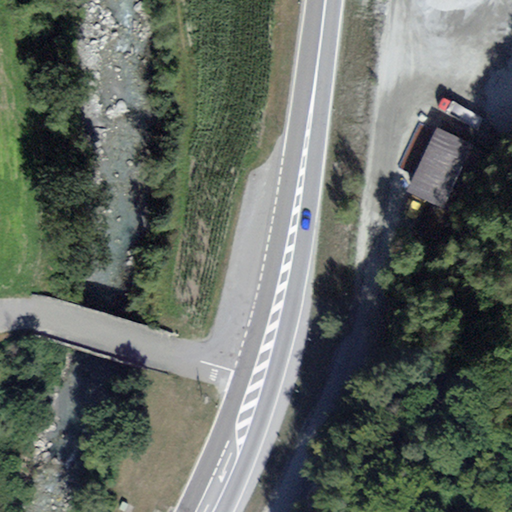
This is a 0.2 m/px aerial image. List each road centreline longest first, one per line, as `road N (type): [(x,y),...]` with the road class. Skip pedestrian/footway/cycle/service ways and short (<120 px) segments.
road 1 (track): [(415,0),(407,26),(408,157),(341,390),(290,511)]
road 2 (primary): [(258,368),(292,251),(326,0)]
road 3 (unclassified): [(0,314),(258,368)]
road 4 (primary): [(194,511),(258,368)]
